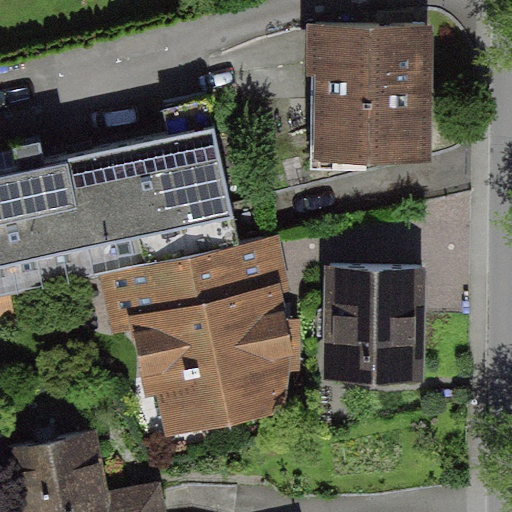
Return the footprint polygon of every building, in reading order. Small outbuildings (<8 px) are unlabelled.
[(427,155),(428,24),(318,23),(318,68),(329,68),(328,154),(427,155)] [(0,296),(114,271),(243,242),(216,121),(47,159),(42,137),(16,143),(21,164),(0,168),(0,296)] [(243,242),(114,271),(124,322),(144,318),(155,381),(195,371),(203,410),(281,394),(281,310),(275,289),(283,287),(272,236),(243,242)] [(423,377),(425,267),(332,265),(329,375),(423,377)] [(23,511),(162,511),(158,486),(107,495),(95,430),(11,445),(23,511)]
